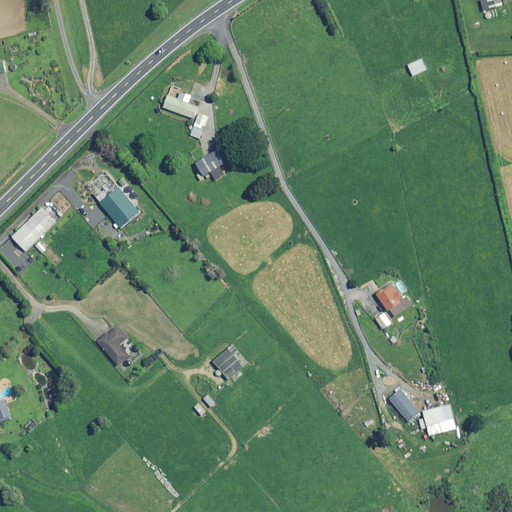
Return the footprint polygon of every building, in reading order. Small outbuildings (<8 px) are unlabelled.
[(502,7),(500,0),(481,0),(480,1),(483,12),(502,7)] [(427,70),(422,59),(408,65),(413,76),(427,70)] [(168,94),(163,107),(194,117),(198,106),(189,103),(192,94),(181,91),(178,98),(168,94)] [(209,115),(199,112),(196,122),(205,125),(209,115)] [(203,128),(194,125),(191,134),(200,137),(203,128)] [(197,162),(205,174),(211,170),(221,164),(227,161),(219,148),(197,162)] [(226,173),(221,164),(211,170),(216,179),(226,173)] [(106,170),(87,186),(121,227),(140,212),(106,170)] [(42,207),(12,236),(26,250),(55,221),(42,207)] [(40,242),(35,246),(42,253),(47,250),(40,242)] [(394,282),(377,293),(389,310),(392,309),(397,316),(414,304),(408,296),(405,298),(394,282)] [(385,313),(377,318),(383,328),(392,322),(385,313)] [(107,332),(97,340),(119,365),(131,355),(121,343),(127,337),(118,326),(108,333),(107,332)] [(234,345),(214,361),(229,379),(249,363),(234,345)] [(403,389),(391,398),(410,422),(422,413),(403,389)] [(215,403),(208,395),(204,399),(211,407),(215,403)] [(0,421),(11,418),(5,398),(0,399),(0,421)] [(206,411),(199,404),(195,408),(202,415),(206,411)] [(451,404),(425,411),(431,434),(458,428),(451,404)]
